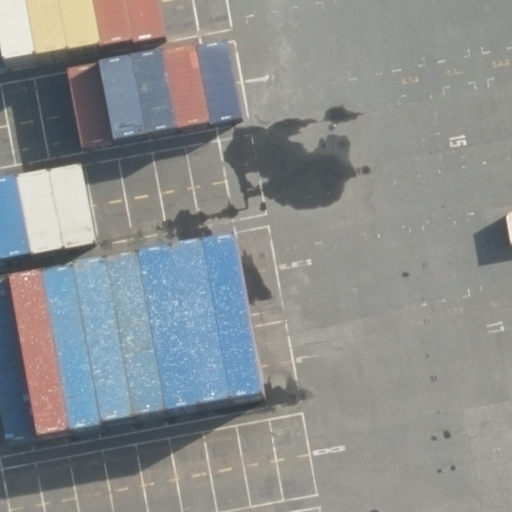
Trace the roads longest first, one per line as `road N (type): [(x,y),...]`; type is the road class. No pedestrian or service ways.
road 1 (unknown): [(82,124),(130,157),(271,190),(345,189),(511,153)]
road 2 (unknown): [(0,242),(82,124)]
road 3 (unknown): [(20,0),(42,66),(82,124)]
